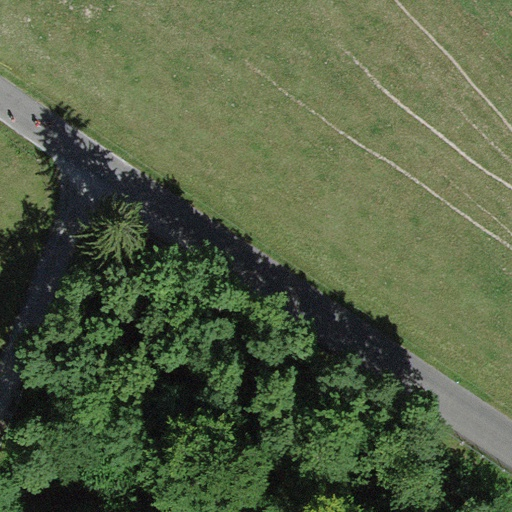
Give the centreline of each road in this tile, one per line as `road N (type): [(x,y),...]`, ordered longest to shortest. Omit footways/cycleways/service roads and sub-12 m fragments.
road 1 (unclassified): [(0,108),(511,448)]
road 2 (track): [(0,354),(105,182)]
